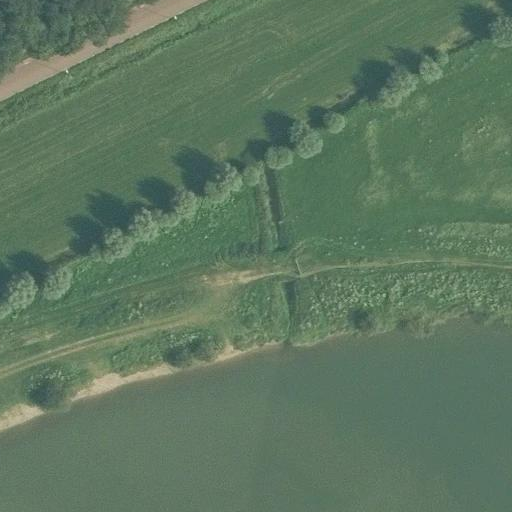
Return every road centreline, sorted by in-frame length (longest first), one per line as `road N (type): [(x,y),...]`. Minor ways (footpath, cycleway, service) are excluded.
road 1 (track): [(0,347),(141,297),(229,277),(389,259),(511,266)]
road 2 (tertiary): [(0,88),(179,0)]
